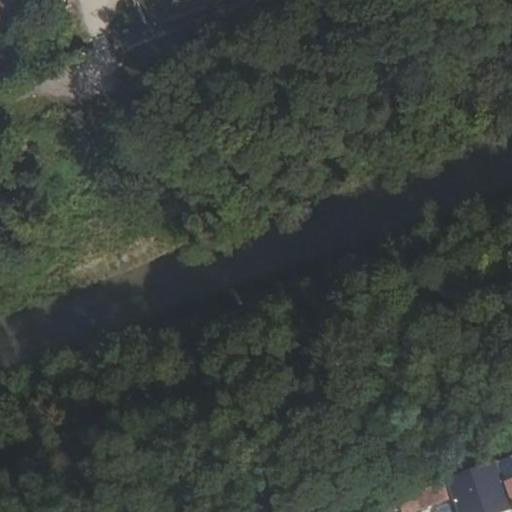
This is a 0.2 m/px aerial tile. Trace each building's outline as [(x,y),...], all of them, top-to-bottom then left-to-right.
[(15,19),(18,14),(19,7),(20,0),(19,0),(0,0),(0,30),(2,30),(7,28),(11,24),(15,19)] [(511,474),(511,456),(495,463),(500,475),(501,479),(511,474)] [(500,475),(495,463),(444,482),(455,511),(508,511),(501,492),(487,497),(481,482),(495,477),(500,475)] [(511,474),(501,479),(504,484),(511,481),(511,474)] [(501,492),(495,477),(481,482),(487,497),(501,492)] [(412,511),(434,504),(428,488),(394,500),(398,511),(412,511)] [(394,511),(390,502),(362,511),(394,511)]
